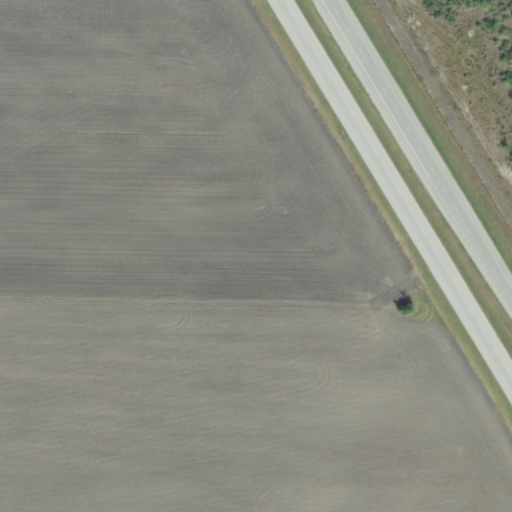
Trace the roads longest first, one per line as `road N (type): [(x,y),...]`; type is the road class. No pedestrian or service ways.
road 1 (trunk): [(282,0),(511,377)]
road 2 (trunk): [(511,284),(340,0)]
